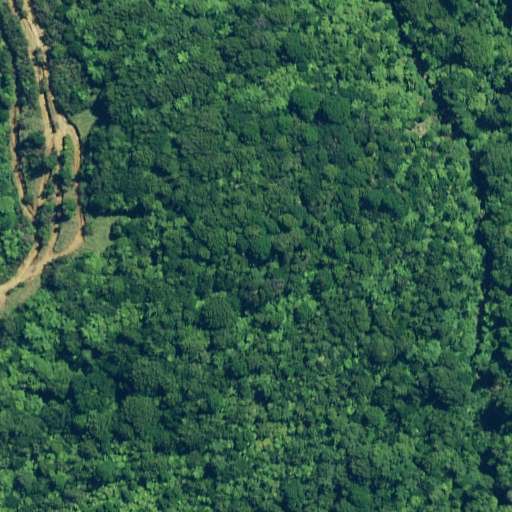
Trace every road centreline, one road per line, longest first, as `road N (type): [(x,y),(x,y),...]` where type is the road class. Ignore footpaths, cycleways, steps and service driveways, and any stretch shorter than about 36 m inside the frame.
road 1 (track): [(373,0),(467,168),(495,356),(511,348)]
road 2 (track): [(0,8),(9,23),(62,53),(79,76),(75,100),(31,153),(28,247),(0,290)]
